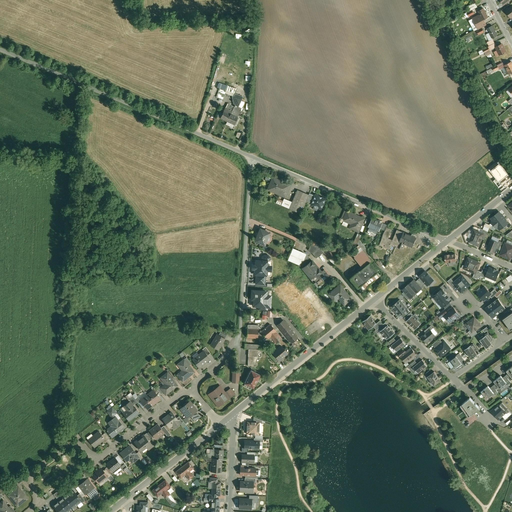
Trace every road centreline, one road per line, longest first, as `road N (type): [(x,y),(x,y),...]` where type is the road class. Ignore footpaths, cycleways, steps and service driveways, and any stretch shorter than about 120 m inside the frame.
road 1 (residential): [(251,156),(0,49)]
road 2 (residential): [(189,387),(100,456),(73,443),(27,477),(38,501),(26,511)]
road 3 (residential): [(448,240),(251,156)]
road 4 (residential): [(374,301),(228,417)]
road 5 (residential): [(251,156),(239,334)]
road 6 (residential): [(219,424),(124,498)]
